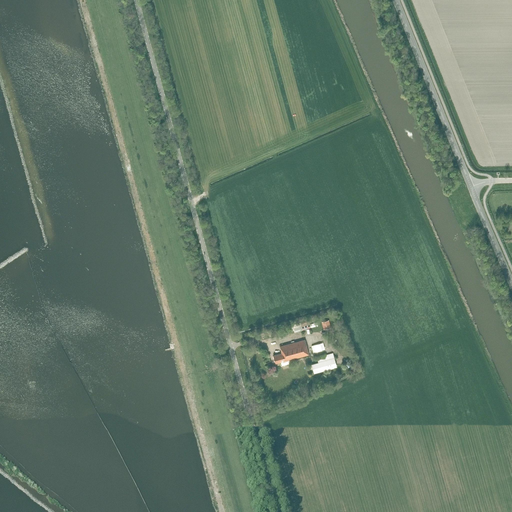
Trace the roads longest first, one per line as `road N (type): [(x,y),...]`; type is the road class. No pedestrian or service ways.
road 1 (unclassified): [(133,0),(274,511)]
road 2 (secondary): [(470,186),(396,0)]
